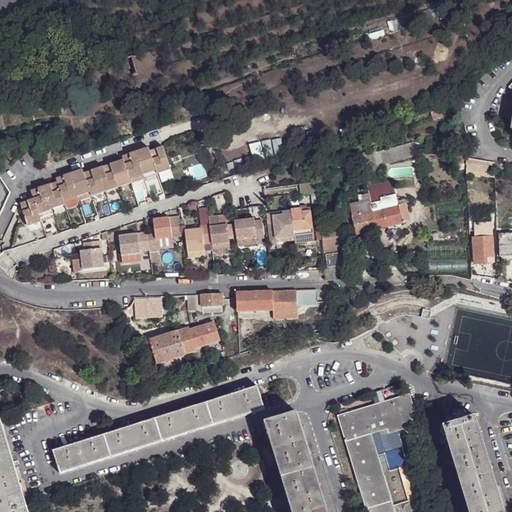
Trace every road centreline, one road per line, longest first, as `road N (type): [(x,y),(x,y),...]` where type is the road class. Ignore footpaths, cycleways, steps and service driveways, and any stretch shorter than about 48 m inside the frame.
road 1 (residential): [(0,278),(28,295),(52,297),(420,280),(511,292)]
road 2 (residential): [(0,373),(45,381),(110,410),(141,412),(340,353),(487,403)]
